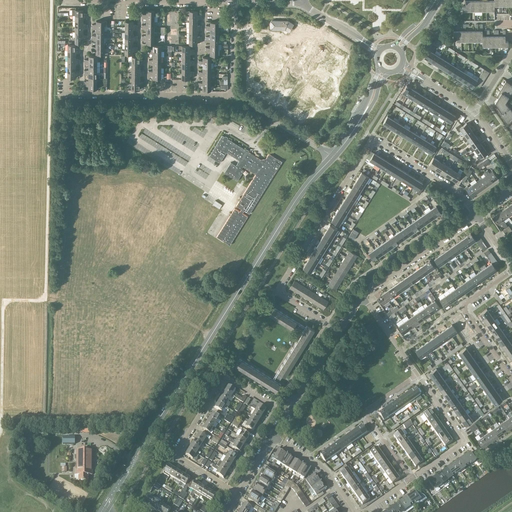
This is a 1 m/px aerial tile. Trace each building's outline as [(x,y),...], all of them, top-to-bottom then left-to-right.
[(309,32),(304,41),(308,43),(314,35),(309,32)] [(318,36),(314,42),(337,57),(335,59),(332,58),(324,71),(339,81),(347,67),(346,66),(348,63),(351,65),(355,59),(347,54),(346,55),(343,53),(344,52),(318,36)] [(429,61),(434,53),(428,50),(424,57),(429,61)] [(434,64),(439,56),(434,53),(429,61),(434,64)] [(281,67),(282,56),(275,55),(275,56),(267,55),(266,61),(276,63),(275,67),(281,67)] [(440,67),(444,60),(439,56),(434,64),(440,67)] [(445,71),(450,63),(444,60),(440,67),(445,71)] [(451,74),(455,66),(450,63),(445,71),(451,74)] [(456,77),(460,70),(455,66),(451,74),(456,77)] [(274,82),(279,75),(268,67),(265,72),(268,74),(264,80),(270,84),(272,81),(274,82)] [(288,108),(287,111),(293,113),(299,111),(306,114),(311,110),(311,106),(306,104),(309,98),(301,95),(300,94),(299,95),(296,94),(301,89),(299,82),(302,83),(302,81),(298,67),(292,67),(290,69),(290,74),(297,82),(292,83),(292,85),(294,87),(290,92),(294,91),(295,93),(295,96),(293,98),(285,97),(285,105),(288,108)] [(461,81),(466,73),(460,70),(456,77),(461,81)] [(466,73),(461,81),(467,84),(471,76),(466,73)] [(471,76),(467,84),(472,87),(474,84),(476,81),(477,80),(471,76)] [(325,77),(322,77),(322,101),(327,101),(327,99),(331,99),(331,90),(329,90),(329,84),(325,84),(325,77)] [(502,85),(511,91),(511,90),(511,84),(505,80),(502,85)] [(407,96),(412,89),(406,85),(402,93),(407,96)] [(509,97),(511,91),(502,85),(499,91),(509,97)] [(412,99),(417,92),(412,89),(407,96),(412,99)] [(505,102),(509,97),(499,91),(496,96),(497,97),(498,97),(505,102)] [(418,103),(422,95),(417,92),(412,99),(418,103)] [(423,106),(428,99),(422,95),(418,103),(423,106)] [(428,109),(433,102),(428,99),(423,106),(428,109)] [(434,113),(438,105),(433,102),(428,109),(434,113)] [(500,113),(509,107),(505,102),(498,107),(496,108),(500,113)] [(439,116),(444,109),(438,105),(434,113),(439,116)] [(503,118),(511,111),(509,107),(500,113),(503,118)] [(444,119),(449,112),(444,109),(439,116),(444,119)] [(511,111),(503,118),(507,123),(511,119),(511,111)] [(450,123),(455,116),(449,112),(444,119),(450,123)] [(388,127),(393,120),(387,116),(383,124),(388,127)] [(393,130),(398,123),(393,120),(388,127),(393,130)] [(399,134),(403,126),(398,123),(393,130),(399,134)] [(463,133),(470,128),(466,123),(462,126),(460,124),(455,127),(459,132),(461,130),(463,133)] [(404,137),(409,129),(403,126),(399,134),(404,137)] [(464,140),(473,133),(470,128),(463,133),(465,136),(462,138),(464,140)] [(409,140),(414,133),(409,129),(404,137),(409,140)] [(415,144),(419,136),(414,133),(409,140),(415,144)] [(470,143),(477,138),(473,133),(464,140),(465,142),(468,140),(470,143)] [(241,169),(243,166),(251,153),(248,151),(246,151),(222,135),(209,156),(219,163),(226,152),(239,160),(236,166),(231,162),(224,173),(237,181),(244,170),(241,169)] [(420,147),(425,139),(419,136),(415,144),(420,147)] [(471,150),(480,143),(477,138),(470,143),(472,145),(469,147),(471,150)] [(426,150),(430,143),(425,139),(420,147),(426,150)] [(430,143),(426,150),(432,154),(436,146),(430,143)] [(477,152),(484,148),(480,143),(471,150),(472,152),(475,150),(477,152)] [(480,162),(485,158),(483,156),(487,153),(484,148),(477,152),(479,155),(476,157),(480,162)] [(234,208),(216,237),(229,245),(248,216),(242,213),(244,211),(249,214),(282,162),(269,154),(264,161),(251,153),(243,166),(256,174),(236,206),(241,209),(240,211),(234,208)] [(374,164),(379,156),(374,153),(369,160),(374,164)] [(380,167),(384,159),(379,156),(374,164),(380,167)] [(434,168),(439,161),(433,157),(429,165),(434,168)] [(385,170),(390,163),(384,159),(380,167),(385,170)] [(439,172),(444,164),(439,161),(434,168),(439,172)] [(391,174),(395,166),(390,163),(385,170),(391,174)] [(445,175),(450,167),(444,164),(439,172),(445,175)] [(396,177),(401,169),(395,166),(391,174),(396,177)] [(450,178),(457,168),(454,166),(453,169),(450,167),(445,175),(450,178)] [(457,168),(450,178),(456,182),(457,179),(460,181),(464,174),(461,173),(461,174),(457,172),(459,169),(457,168)] [(401,180),(406,173),(401,169),(396,177),(401,180)] [(487,170),(485,171),(487,174),(492,181),(498,178),(492,170),(489,172),(487,170)] [(485,176),(482,178),(487,185),(492,181),(487,174),(485,171),(485,172),(483,173),(485,176)] [(365,183),(369,177),(361,172),(358,178),(365,183)] [(407,184),(411,176),(406,173),(401,180),(407,184)] [(412,187),(417,179),(411,176),(407,184),(412,187)] [(362,188),(365,183),(358,178),(355,183),(362,188)] [(482,189),(487,185),(482,178),(477,181),(482,189)] [(422,183),(417,179),(412,187),(417,190),(416,192),(419,194),(423,188),(420,186),(422,183)] [(477,192),(482,189),(477,181),(471,185),(477,192)] [(359,193),(362,188),(355,183),(351,189),(359,193)] [(471,196),(477,192),(471,185),(469,187),(468,186),(464,188),(466,190),(467,190),(471,196)] [(355,199),(359,193),(351,189),(348,194),(355,199)] [(352,204),(355,199),(348,194),(345,199),(352,204)] [(349,209),(352,204),(345,199),(341,205),(349,209)] [(436,216),(441,213),(443,211),(438,204),(431,209),(436,216)] [(345,215),(349,209),(341,205),(338,210),(345,215)] [(508,216),(511,213),(511,210),(508,206),(503,209),(508,216)] [(430,220),(436,216),(431,209),(425,213),(430,220)] [(503,219),(508,216),(503,209),(498,213),(503,219)] [(342,220),(345,215),(338,210),(335,215),(342,220)] [(425,224),(430,220),(425,213),(420,216),(425,224)] [(498,213),(493,216),(498,223),(499,225),(505,222),(503,219),(498,213)] [(339,225),(342,220),(335,215),(331,221),(339,225)] [(420,227),(425,224),(420,216),(415,220),(420,227)] [(415,231),(420,227),(415,220),(410,224),(415,231)] [(410,234),(415,231),(410,224),(405,227),(410,234)] [(334,235),(337,230),(330,225),(326,231),(334,235)] [(405,238),(410,234),(405,227),(400,231),(405,238)] [(351,232),(350,234),(355,237),(356,236),(358,232),(353,229),(351,232)] [(330,240),(334,235),(326,231),(323,236),(330,240)] [(400,242),(405,238),(400,231),(394,234),(400,242)] [(465,237),(470,244),(475,241),(470,233),(465,237)] [(394,245),(400,242),(394,234),(389,238),(394,245)] [(327,246),(330,240),(323,236),(320,241),(327,246)] [(465,248),(470,244),(465,237),(460,241),(465,248)] [(389,249),(394,245),(389,238),(384,242),(389,249)] [(324,251),(327,246),(320,241),(316,247),(324,251)] [(460,251),(465,248),(460,241),(455,244),(460,251)] [(384,252),(389,249),(384,242),(379,245),(384,252)] [(455,255),(460,251),(455,244),(450,248),(455,255)] [(379,256),(384,252),(379,245),(374,249),(379,256)] [(320,257),(324,251),(316,247),(313,252),(320,257)] [(450,259),(455,255),(450,248),(445,251),(450,259)] [(373,260),(379,256),(374,249),(368,253),(373,260)] [(346,257),(353,261),(357,255),(349,251),(346,257)] [(444,262),(450,259),(445,251),(439,255),(444,262)] [(317,262),(320,257),(313,252),(310,257),(317,262)] [(439,266),(444,262),(439,255),(434,259),(439,266)] [(314,267),(317,262),(310,257),(306,263),(314,267)] [(350,267),(353,261),(346,257),(342,262),(350,267)] [(424,264),(429,271),(435,267),(429,260),(424,264)] [(346,272),(350,267),(342,262),(339,268),(346,272)] [(310,273),(314,267),(306,263),(303,268),(310,273)] [(491,274),(496,270),(491,263),(486,267),(491,274)] [(424,275),(429,271),(424,264),(419,268),(424,275)] [(486,278),(491,274),(486,267),(481,270),(486,278)] [(343,278),(346,272),(339,268),(335,273),(343,278)] [(419,278),(424,275),(419,268),(414,271),(419,278)] [(481,281),(486,278),(481,270),(476,274),(481,281)] [(414,282),(419,278),(414,271),(409,275),(414,282)] [(339,284),(343,278),(335,273),(332,279),(339,284)] [(476,285),(481,281),(476,274),(471,278),(476,285)] [(409,286),(414,282),(409,275),(404,278),(409,286)] [(403,289),(409,286),(404,278),(398,282),(403,289)] [(470,289),(476,285),(471,278),(465,281),(470,289)] [(336,289),(339,284),(332,279),(328,285),(336,289)] [(295,292),(300,284),(294,280),(289,288),(295,292)] [(465,292),(470,289),(465,281),(460,285),(465,292)] [(398,293),(403,289),(398,282),(393,286),(398,293)] [(301,295),(305,287),(300,284),(295,292),(301,295)] [(460,296),(465,292),(460,285),(455,289),(460,296)] [(393,297),(398,293),(393,286),(388,289),(393,297)] [(306,299),(311,291),(305,287),(301,295),(306,299)] [(388,300),(393,297),(388,289),(383,293),(388,300)] [(455,299),(460,296),(455,289),(450,292),(455,299)] [(312,302),(317,294),(311,291),(306,299),(312,302)] [(440,308),(435,300),(434,299),(435,298),(430,292),(428,294),(432,300),(431,300),(432,302),(429,304),(434,311),(440,308)] [(450,303),(455,299),(450,292),(445,296),(450,303)] [(383,304),(388,300),(383,293),(377,297),(383,304)] [(318,305),(322,298),(317,294),(312,302),(318,305)] [(445,307),(450,303),(445,296),(439,300),(445,307)] [(322,298),(318,305),(323,309),(328,301),(322,298)] [(429,315),(434,311),(429,304),(424,308),(429,315)] [(275,319),(280,311),(274,307),(274,308),(269,315),(275,319)] [(424,319),(429,315),(424,308),(419,311),(424,319)] [(483,319),(490,314),(487,309),(479,314),(483,319)] [(281,322),(286,314),(280,311),(275,319),(281,322)] [(419,322),(424,319),(419,311),(414,315),(419,322)] [(286,326),(291,318),(286,314),(281,322),(286,326)] [(487,324),(494,319),(490,314),(483,319),(487,324)] [(414,326),(419,322),(414,315),(409,319),(414,326)] [(292,330),(297,322),(291,318),(286,326),(292,330)] [(409,329),(414,326),(409,319),(404,322),(409,329)] [(490,329),(497,324),(494,319),(487,324),(490,329)] [(403,333),(409,329),(404,322),(398,326),(403,333)] [(298,324),(295,328),(300,332),(303,327),(304,326),(298,323),(298,324)] [(494,335),(501,330),(497,324),(490,329),(494,335)] [(310,337),(313,332),(314,331),(314,330),(306,325),(302,332),(310,337)] [(451,336),(457,332),(452,325),(446,328),(451,336)] [(446,339),(451,336),(446,328),(441,332),(446,339)] [(498,340),(505,335),(501,330),(494,335),(498,340)] [(306,343),(310,337),(302,332),(298,338),(306,343)] [(441,343),(446,339),(441,332),(436,336),(441,343)] [(501,345),(508,340),(505,335),(498,340),(501,345)] [(436,347),(441,343),(436,336),(431,339),(436,347)] [(303,349),(306,343),(298,338),(294,344),(303,349)] [(431,350),(436,347),(431,339),(426,343),(431,350)] [(505,350),(511,345),(511,344),(508,340),(501,345),(505,350)] [(426,354),(431,350),(426,343),(420,347),(426,354)] [(299,355),(303,349),(294,344),(291,349),(299,355)] [(420,358),(426,354),(420,347),(415,350),(420,358)] [(462,358),(469,353),(466,347),(458,353),(462,358)] [(296,360),(299,355),(291,349),(287,355),(296,360)] [(466,363),(473,358),(469,353),(462,358),(466,363)] [(292,366),(296,360),(287,355),(284,361),(292,366)] [(240,369),(245,361),(239,358),(234,366),(240,369)] [(469,368),(477,363),(473,358),(466,363),(469,368)] [(246,373),(251,365),(245,361),(240,369),(246,373)] [(288,372),(292,366),(284,361),(280,367),(288,372)] [(473,373),(480,368),(477,363),(469,368),(473,373)] [(251,377),(257,368),(251,365),(246,373),(251,377)] [(285,377),(288,372),(280,367),(277,372),(285,377)] [(257,380),(262,372),(257,368),(251,377),(257,380)] [(432,379),(440,374),(436,368),(429,374),(432,379)] [(477,379),(484,373),(480,368),(473,373),(477,379)] [(263,384),(268,375),(262,372),(257,380),(263,384)] [(480,384),(488,379),(484,373),(477,379),(480,384)] [(436,384),(443,379),(440,374),(432,379),(436,384)] [(271,384),(274,379),(268,375),(263,384),(269,387),(271,384)] [(281,383),(274,379),(271,384),(269,387),(275,391),(276,392),(281,383)] [(440,389),(447,384),(443,379),(436,384),(440,389)] [(484,389),(491,384),(488,379),(480,384),(484,389)] [(443,394),(451,389),(447,384),(440,389),(443,394)] [(487,394),(495,389),(491,384),(484,389),(487,394)] [(228,386),(225,392),(232,396),(234,397),(243,403),(246,397),(244,396),(242,398),(233,393),(235,390),(228,386)] [(409,392),(415,400),(420,396),(415,388),(409,392)] [(447,400),(454,394),(451,389),(443,394),(447,400)] [(491,399),(498,394),(495,389),(487,394),(491,399)] [(225,392),(221,397),(228,401),(231,397),(233,399),(234,397),(232,396),(225,392)] [(409,403),(415,400),(409,392),(404,396),(409,403)] [(451,405),(458,399),(454,394),(447,400),(451,405)] [(498,394),(491,399),(495,405),(502,399),(498,394)] [(404,407),(409,403),(404,396),(399,399),(404,407)] [(225,407),(228,401),(221,397),(218,402),(225,407)] [(399,410),(404,407),(399,399),(394,403),(399,410)] [(454,410),(462,405),(458,399),(451,405),(454,410)] [(218,402),(215,408),(222,412),(224,408),(226,410),(227,408),(225,407),(218,402)] [(394,414),(399,410),(394,403),(389,407),(394,414)] [(255,410),(263,415),(266,409),(259,405),(257,408),(253,405),(251,408),(255,411),(255,410)] [(458,415),(465,410),(462,405),(454,410),(458,415)] [(389,418),(394,414),(389,407),(384,410),(389,418)] [(253,409),(252,412),(254,413),(252,416),(259,420),(263,415),(255,410),(255,411),(253,409)] [(381,423),(389,418),(384,410),(378,414),(380,417),(378,418),(381,423)] [(427,421),(434,416),(430,410),(423,416),(427,421)] [(461,420),(469,415),(465,410),(458,415),(461,420)] [(209,418),(216,423),(220,417),(213,413),(209,418)] [(249,421),(256,426),(259,420),(252,416),(249,414),(248,416),(251,418),(249,421)] [(469,415),(461,420),(465,425),(473,420),(469,415)] [(430,426),(438,421),(434,416),(427,421),(430,426)] [(506,419),(503,421),(509,428),(511,425),(511,422),(508,417),(506,419)] [(213,428),(216,423),(209,418),(206,424),(213,428)] [(252,431),(256,426),(249,421),(245,427),(252,431)] [(409,421),(403,425),(405,430),(412,425),(409,421)] [(434,431),(441,426),(438,421),(430,426),(434,431)] [(503,432),(509,428),(503,421),(498,424),(503,432)] [(206,424),(203,429),(210,434),(212,430),(215,432),(216,430),(213,428),(206,424)] [(493,428),(498,435),(503,432),(498,424),(494,427),(493,424),(491,425),(493,428)] [(488,432),(493,439),(498,435),(493,428),(491,425),(490,427),(491,429),(488,432)] [(369,432),(366,427),(364,429),(362,426),(356,430),(361,437),(369,432)] [(438,436),(445,431),(441,426),(434,431),(438,436)] [(356,441),(361,437),(356,430),(351,433),(356,441)] [(239,437),(246,441),(250,436),(242,431),(239,437)] [(397,442),(404,437),(401,431),(393,436),(397,442)] [(441,442),(449,436),(445,431),(438,436),(441,442)] [(488,443),(493,439),(488,432),(484,434),(482,432),(481,433),(483,435),(488,443)] [(196,438),(203,443),(206,437),(199,433),(196,438)] [(351,444),(356,441),(351,433),(346,437),(351,444)] [(477,439),(483,446),(488,443),(483,435),(481,433),(479,434),(480,437),(477,439)] [(449,436),(441,442),(445,447),(452,442),(449,436)] [(243,446),(246,441),(239,437),(236,442),(243,446)] [(346,448),(351,444),(346,437),(341,440),(346,448)] [(401,447),(408,442),(404,437),(397,442),(401,447)] [(196,438),(192,444),(199,448),(201,445),(203,446),(204,444),(203,443),(196,438)] [(232,448),(239,452),(243,446),(236,442),(232,440),(231,443),(234,445),(232,448)] [(341,451),(346,448),(341,440),(336,444),(341,451)] [(404,452),(412,447),(408,442),(401,447),(404,452)] [(196,454),(199,448),(192,444),(189,449),(196,454)] [(336,455),(341,451),(336,444),(330,448),(336,455)] [(408,457),(415,452),(412,447),(404,452),(408,457)] [(330,459),(336,455),(330,448),(325,451),(330,459)] [(373,458),(381,453),(377,448),(370,453),(373,458)] [(192,459),(196,454),(189,449),(185,455),(192,459)] [(277,462),(283,452),(281,451),(281,450),(279,449),(273,459),(275,460),(272,465),(270,463),(268,466),(272,469),(273,467),(274,466),(277,462)] [(92,450),(76,450),(77,450),(77,475),(76,475),(78,475),(78,481),(88,481),(88,475),(92,475),(92,450)] [(325,462),(330,459),(325,451),(320,455),(325,462)] [(223,456),(226,458),(226,457),(233,462),(237,456),(230,452),(228,455),(224,453),(223,456)] [(281,464),(287,453),(286,452),(285,454),(283,452),(277,462),(281,464)] [(412,462),(419,457),(415,452),(408,457),(412,462)] [(470,452),(462,458),(468,466),(475,461),(478,464),(482,462),(477,456),(474,458),(470,452)] [(285,466),(290,457),(288,456),(289,455),(287,453),(281,464),(285,466)] [(377,463),(384,458),(381,453),(373,458),(377,463)] [(230,467),(233,462),(226,457),(226,458),(223,463),(230,467)] [(289,469),(295,458),(293,457),(293,458),(290,457),(285,466),(289,469)] [(419,457),(412,462),(415,468),(423,462),(419,457)] [(292,471),(298,462),(296,461),(297,459),(295,458),(289,469),(292,471)] [(381,469),(388,463),(384,458),(377,463),(381,469)] [(470,468),(468,466),(462,458),(454,463),(460,471),(465,468),(467,470),(470,468)] [(230,467),(223,463),(219,461),(216,466),(227,473),(230,467)] [(296,474),(303,463),(301,462),(300,463),(298,462),(292,471),(296,474)] [(300,476),(306,467),(304,465),(305,464),(303,463),(296,474),(300,476)] [(384,474),(392,469),(388,463),(381,469),(384,474)] [(452,477),(460,471),(454,463),(447,469),(452,477)] [(350,472),(348,469),(350,467),(348,464),(342,468),(344,471),(340,474),(344,479),(351,474),(354,472),(352,470),(350,472)] [(168,477),(174,468),(168,465),(163,473),(168,477)] [(216,466),(213,465),(212,467),(218,471),(216,474),(223,478),(227,473),(216,466)] [(277,474),(266,467),(265,469),(266,470),(265,472),(274,478),(275,476),(279,478),(280,476),(277,474)] [(306,467),(300,476),(304,479),(311,468),(309,467),(308,468),(306,467)] [(175,479),(179,472),(174,468),(168,477),(169,477),(169,476),(175,479)] [(388,479),(395,474),(392,469),(384,474),(388,479)] [(447,469),(441,472),(449,483),(450,482),(454,479),(452,477),(447,469)] [(180,482),(184,475),(179,472),(175,479),(180,482)] [(272,482),(274,478),(265,472),(264,474),(262,473),(261,475),(272,482)] [(444,487),(449,483),(441,472),(436,476),(442,484),(444,487)] [(308,485),(317,478),(316,476),(317,475),(316,474),(306,481),(308,485)] [(355,479),(351,474),(344,479),(348,484),(355,479)] [(395,474),(388,479),(392,484),(399,479),(395,474)] [(190,479),(184,475),(180,482),(178,486),(180,487),(182,484),(188,487),(192,480),(190,479)] [(269,486),(272,482),(261,475),(260,477),(261,478),(260,480),(269,486)] [(434,490),(442,484),(436,476),(428,481),(434,490)] [(311,488),(321,481),(320,479),(319,480),(317,478),(308,485),(311,488)] [(351,489),(359,484),(355,479),(348,484),(351,489)] [(194,495),(200,485),(195,481),(194,482),(192,480),(188,487),(193,490),(191,494),(193,495),(194,495)] [(267,489),(269,486),(260,480),(259,482),(258,481),(256,483),(267,489)] [(314,492),(322,486),(321,484),(322,483),(321,481),(311,488),(314,492)] [(265,493),(267,489),(256,483),(255,485),(257,485),(255,487),(265,493)] [(355,495),(362,489),(359,484),(351,489),(355,495)] [(200,497),(205,488),(200,485),(194,495),(199,498),(200,497)] [(316,496),(326,489),(325,487),(324,488),(322,486),(314,492),(311,494),(313,497),(316,496)] [(262,497),(265,493),(255,487),(254,490),(253,489),(252,491),(262,497)] [(206,499),(211,491),(205,488),(200,497),(205,500),(206,499)] [(358,500),(366,495),(362,489),(355,495),(358,500)] [(211,503),(212,502),(216,495),(211,491),(206,499),(205,500),(211,503)] [(260,501),(262,497),(252,491),(250,492),(252,493),(251,495),(260,501)] [(425,500),(426,498),(425,497),(424,496),(423,495),(421,495),(421,494),(420,494),(420,493),(419,493),(419,492),(416,494),(414,491),(407,497),(412,505),(414,507),(422,502),(423,501),(425,500)] [(263,503),(260,501),(251,495),(249,497),(248,497),(247,498),(260,507),(263,503)] [(366,495),(358,500),(362,505),(370,500),(366,495)] [(150,507),(154,500),(149,496),(144,503),(150,507)] [(407,497),(399,502),(405,510),(410,507),(412,510),(414,508),(414,507),(412,505),(407,497)] [(155,510),(160,503),(154,500),(150,507),(155,510)] [(402,511),(405,510),(399,502),(391,508),(394,511),(402,511)] [(158,511),(161,511),(165,506),(160,503),(155,510),(158,511)]
